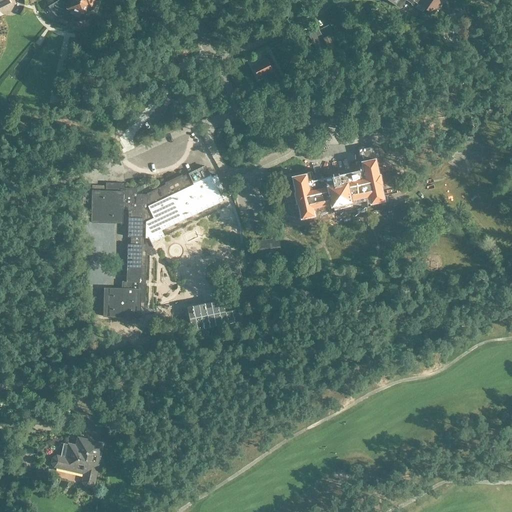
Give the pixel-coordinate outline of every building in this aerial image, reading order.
[(92,0),(59,0),(52,5),(55,9),(56,11),(59,13),(61,14),(63,15),(65,16),(67,17),(68,17),(71,18),(73,18),(75,18),(77,17),(79,17),(86,15),(84,14),(88,5),(90,6),(92,0)] [(423,11),(425,9),(410,0),(388,0),(400,8),(405,1),(421,12),(423,11)] [(410,0),(425,9),(433,15),(442,2),(438,0),(410,0)] [(44,15),(50,11),(44,2),(38,6),(44,15)] [(324,39),(329,37),(329,36),(333,33),(328,25),(319,30),(324,39)] [(311,53),(321,48),(314,33),(309,35),(313,43),(308,46),(311,53)] [(329,37),(324,39),(333,58),(339,55),(329,37)] [(263,55),(265,60),(253,67),(255,72),(255,74),(256,76),(258,77),(259,79),(265,75),(270,85),(282,79),(268,52),(263,55)] [(343,107),(331,110),(333,120),(345,117),(343,107)] [(307,110),(293,113),(295,123),(309,120),(307,110)] [(360,114),(352,116),(354,124),(361,122),(360,114)] [(326,116),(313,119),(315,129),(328,127),(326,116)] [(306,174),(292,177),(295,193),(297,204),(298,203),(301,219),(315,216),(313,208),(331,204),(332,207),(333,206),(352,202),(352,200),(369,196),(371,204),(384,201),(381,185),(382,185),(380,175),(379,175),(378,170),(377,164),(373,147),(359,150),(361,156),(364,170),(337,176),(308,182),(306,174)] [(231,151),(222,156),(230,171),(239,166),(231,151)] [(182,177),(181,176),(165,184),(166,185),(148,193),(147,195),(138,195),(138,188),(124,188),(125,184),(106,183),(106,191),(92,191),(92,222),(122,223),(123,212),(129,212),(128,236),(131,237),(131,244),(128,244),(127,281),(122,281),(122,288),(104,287),(103,317),(140,318),(141,303),(145,303),(146,254),(154,247),(151,243),(165,237),(162,230),(222,201),(222,200),(211,178),(205,166),(182,177)] [(228,187),(223,189),(216,175),(211,178),(222,200),(231,196),(232,195),(229,190),(228,187)] [(419,181),(409,183),(413,200),(423,198),(419,181)] [(278,239),(257,242),(259,256),(279,253),(278,239)] [(201,329),(250,320),(245,296),(197,304),(201,329)] [(64,443),(60,457),(57,456),(53,458),(53,462),(55,466),(85,473),(84,481),(86,485),(89,486),(93,484),(103,443),(78,438),(76,446),(64,443)]
